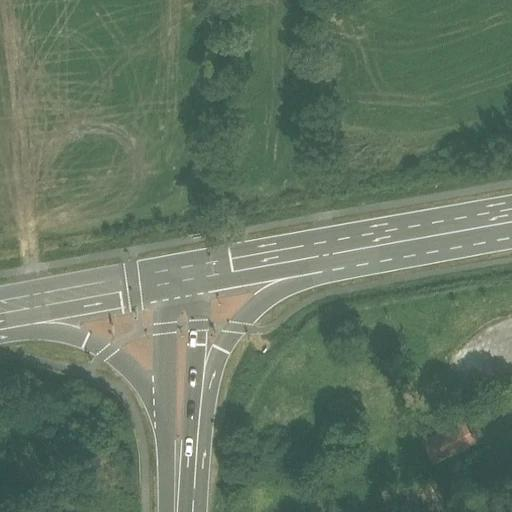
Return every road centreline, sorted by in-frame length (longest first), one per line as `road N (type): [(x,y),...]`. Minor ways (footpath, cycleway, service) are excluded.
road 1 (primary): [(178,482),(225,345),(247,318),(320,273),(441,237)]
road 2 (primary): [(0,324),(87,340),(134,375),(166,436),(178,482)]
road 3 (secondary): [(441,237),(182,283)]
road 4 (primary): [(178,482),(182,283)]
road 5 (primary): [(182,283),(0,317)]
